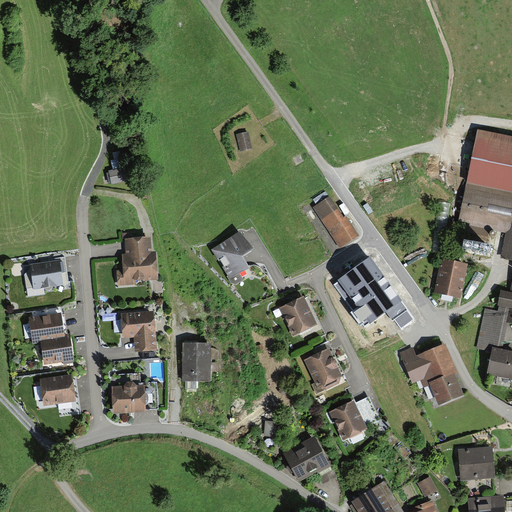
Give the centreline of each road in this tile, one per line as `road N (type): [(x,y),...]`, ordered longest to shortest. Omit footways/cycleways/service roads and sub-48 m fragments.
road 1 (residential): [(204,0),(374,235)]
road 2 (residential): [(103,434),(200,434),(335,511)]
road 3 (residential): [(103,434),(79,201)]
road 4 (residential): [(374,235),(440,326),(471,387),(511,413)]
road 5 (track): [(66,0),(104,138),(79,201)]
road 6 (residential): [(365,385),(314,275),(374,235)]
road 7 (track): [(7,511),(14,489),(53,451),(0,396)]
